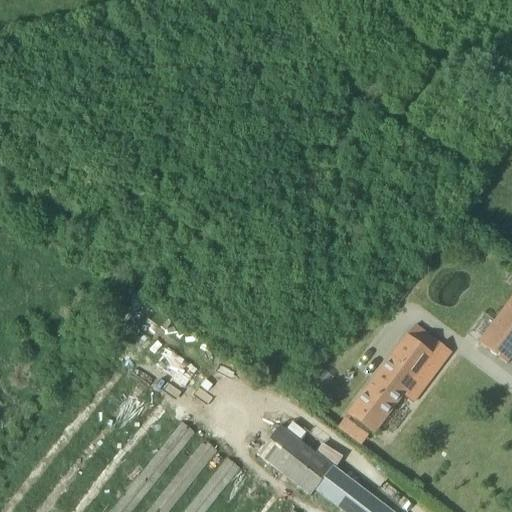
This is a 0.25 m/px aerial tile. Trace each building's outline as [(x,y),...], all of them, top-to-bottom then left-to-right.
[(511,300),(479,345),(506,365),(511,357),(511,300)] [(451,354),(414,326),(347,416),(373,435),(403,395),(406,398),(417,384),(424,389),(451,354)] [(182,389),(197,372),(170,347),(154,364),(182,389)] [(131,511),(194,434),(181,423),(110,511),(131,511)] [(309,497),(314,491),(332,469),(280,427),(257,456),(309,497)] [(168,511),(217,452),(204,441),(147,511),(168,511)] [(205,511),(239,470),(227,459),(184,511),(205,511)] [(244,511),(262,489),(250,479),(223,511),(244,511)] [(273,511),(280,503),(268,493),(252,511),(273,511)]
